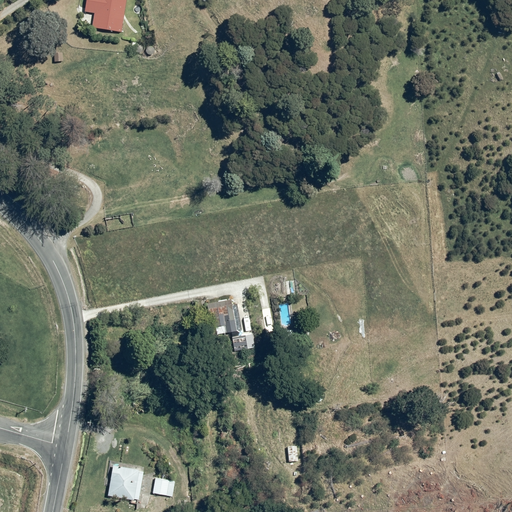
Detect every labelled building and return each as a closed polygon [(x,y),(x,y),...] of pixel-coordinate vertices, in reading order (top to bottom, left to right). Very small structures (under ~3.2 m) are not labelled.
[(87,0),(85,12),(94,14),(92,28),(122,33),(127,0),(87,0)] [(237,298),(209,303),(211,313),(216,312),(220,330),(242,325),(237,298)] [(296,442),(285,443),(288,463),(299,462),(296,442)] [(138,469),(113,464),(107,495),(133,500),(134,498),(138,499),(143,472),(138,471),(138,469)] [(174,481),(155,478),(152,493),(172,496),(174,481)]
